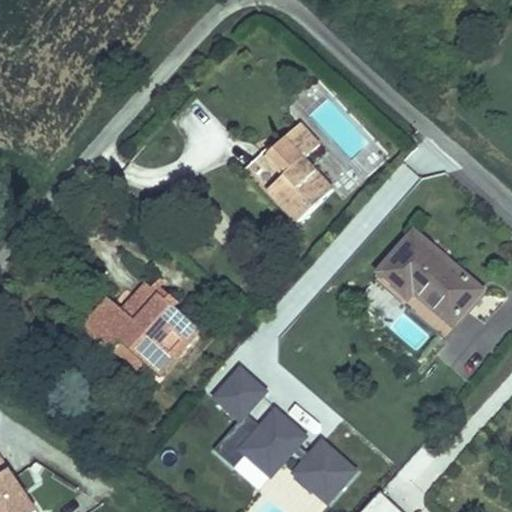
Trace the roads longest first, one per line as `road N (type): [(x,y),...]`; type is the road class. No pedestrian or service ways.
road 1 (residential): [(237,0),(211,17),(0,262)]
road 2 (residential): [(511,202),(281,0)]
road 3 (unknown): [(433,507),(511,416)]
